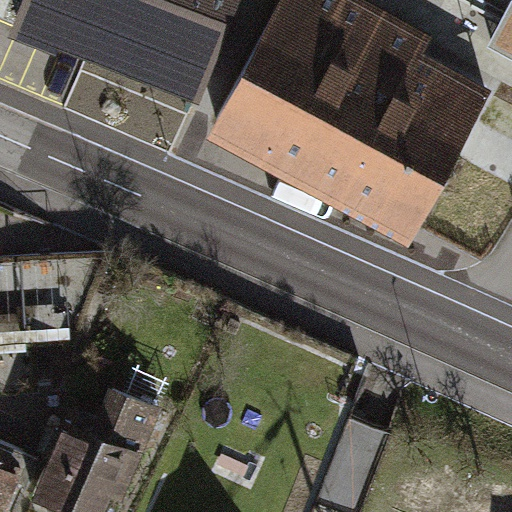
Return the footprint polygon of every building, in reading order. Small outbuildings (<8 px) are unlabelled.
[(97,0),(31,0),(23,22),(80,44),(97,0)] [(165,0),(97,0),(80,44),(139,66),(165,0)] [(235,0),(165,0),(139,66),(200,90),(235,0)] [(282,0),(218,134),(411,225),(487,65),(350,0),(282,0)] [(511,10),(498,45),(511,50),(511,10)] [(124,511),(162,412),(95,387),(82,421),(62,413),(24,511),(124,511)] [(379,510),(392,424),(347,417),(333,503),(379,510)] [(0,511),(6,511),(23,470),(0,460),(0,511)]
